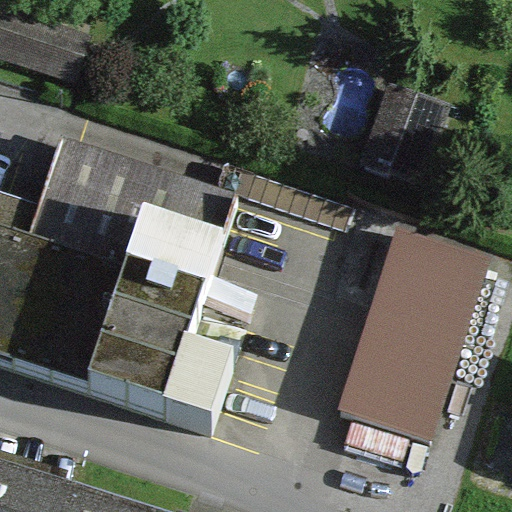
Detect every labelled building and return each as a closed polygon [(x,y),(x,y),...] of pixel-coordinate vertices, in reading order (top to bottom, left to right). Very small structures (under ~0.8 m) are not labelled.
[(77,54),(0,29),(0,71),(64,92),(77,54)] [(432,116),(388,102),(364,175),(408,189),(432,116)] [(0,245),(0,364),(209,434),(229,376),(188,363),(239,213),(61,154),(27,255),(0,245)] [(488,283),(394,255),(339,438),(433,466),(488,283)] [(140,511),(0,470),(0,511),(140,511)]
